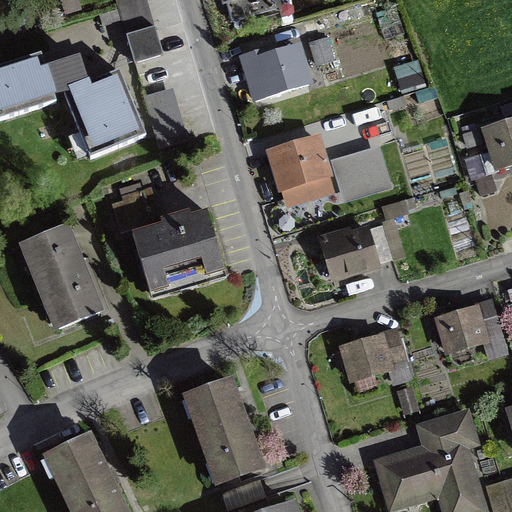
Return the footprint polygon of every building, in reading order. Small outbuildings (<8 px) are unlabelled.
[(118,0),(117,1),(127,36),(155,27),(146,0),(118,0)] [(241,0),(247,17),(274,9),(271,0),(241,0)] [(135,65),(164,56),(155,27),(127,36),(135,65)] [(317,65),(333,61),(327,39),(311,43),(317,65)] [(308,84),(297,49),(270,56),(269,51),(244,58),(251,82),(261,79),(267,96),(308,84)] [(0,120),(57,103),(56,100),(47,72),(41,55),(0,68),(0,120)] [(88,59),(47,72),(56,100),(66,99),(64,95),(96,82),(88,59)] [(91,159),(146,137),(120,72),(96,82),(64,95),(66,99),(91,159)] [(172,91),(146,99),(164,163),(191,155),(172,91)] [(498,170),(511,165),(511,123),(486,132),(498,170)] [(312,196),(332,189),(317,140),(272,153),(278,173),(284,171),(290,188),(308,182),(312,196)] [(345,197),(387,185),(377,154),(336,166),(345,197)] [(121,233),(152,224),(143,195),(112,205),(121,233)] [(225,271),(208,213),(191,218),(190,213),(161,221),(165,233),(159,235),(157,228),(133,235),(150,293),(225,271)] [(392,256),(383,226),(351,235),(350,232),(322,241),(331,271),(348,266),(350,274),(378,265),(377,261),(392,256)] [(59,329),(100,313),(66,229),(26,246),(59,329)] [(507,353),(492,303),(439,320),(449,353),(484,342),(489,358),(507,353)] [(409,376),(396,331),(344,348),(353,381),(390,370),(393,380),(409,376)] [(243,418),(230,382),(191,396),(198,417),(196,418),(211,462),(214,461),(221,482),(260,468),(244,418),(243,418)] [(484,511),(463,439),(474,436),(467,414),(436,423),(442,444),(378,463),(389,500),(438,486),(446,511),(484,511)] [(105,472),(88,438),(51,456),(60,476),(58,477),(74,511),(124,511),(106,472),(105,472)] [(511,511),(511,479),(502,483),(511,511)] [(494,511),(510,511),(511,511),(502,483),(487,487),(494,511)]
